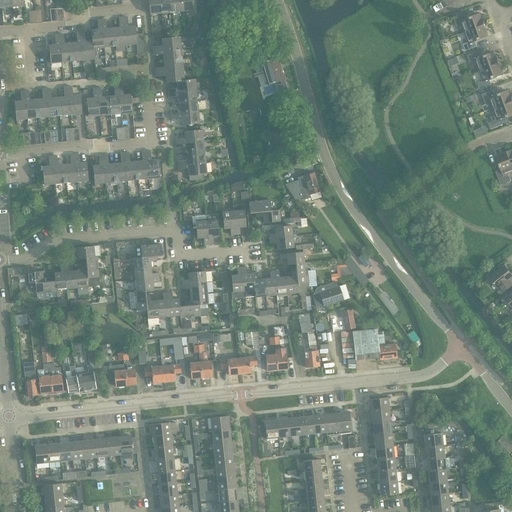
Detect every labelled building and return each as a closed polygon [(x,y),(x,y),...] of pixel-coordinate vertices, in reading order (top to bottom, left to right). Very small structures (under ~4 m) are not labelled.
[(1,0),(2,8),(13,7),(12,0),(1,0)] [(162,14),(160,0),(148,0),(150,15),(162,14)] [(172,12),(170,0),(160,0),(162,14),(172,12)] [(170,0),(172,12),(183,11),(181,0),(170,0)] [(181,0),(183,11),(194,10),(192,0),(181,0)] [(58,21),(57,9),(50,9),(51,22),(58,21)] [(465,32),(484,25),(480,14),(466,19),(464,13),(453,17),(457,28),(462,26),(465,32)] [(115,47),(126,46),(123,18),(118,19),(119,28),(113,29),(115,47)] [(123,18),(126,46),(137,45),(135,26),(128,27),(127,18),(123,18)] [(93,49),(94,49),(104,48),(101,20),(97,21),(98,30),(91,31),(92,42),(93,42),(93,49)] [(104,48),(115,47),(113,29),(107,29),(106,20),(101,20),(104,48)] [(484,25),(465,32),(469,43),(463,45),(465,51),(477,47),(475,41),(488,36),(484,25)] [(71,44),(72,61),(83,60),(80,33),(76,34),(77,43),(71,44)] [(93,49),(93,42),(92,42),(86,42),(85,33),(80,33),(83,60),(95,59),(94,49),(93,49)] [(62,62),(59,35),(55,36),(56,45),(49,46),(51,64),(62,62)] [(72,61),(71,44),(65,44),(64,35),(59,35),(62,62),(72,61)] [(154,51),(181,49),(180,37),(162,39),(162,46),(153,47),(154,51)] [(181,49),(154,51),(154,56),(163,55),(164,61),(182,59),(181,49)] [(479,70),(499,63),(494,52),(481,57),(479,52),(467,56),(470,62),(475,60),(479,70)] [(282,91),(286,90),(283,80),(284,80),(277,57),(268,60),(266,55),(259,57),(268,85),(276,82),(278,91),(273,93),(276,103),(285,100),(282,91)] [(457,57),(448,61),(450,66),(459,63),(457,57)] [(182,59),(164,61),(165,67),(155,68),(156,73),(183,70),(182,59)] [(499,63),(479,70),(483,81),(477,83),(480,89),(491,85),(489,79),(503,74),(499,63)] [(183,70),(156,73),(156,77),(166,76),(166,83),(177,82),(184,81),(183,70)] [(177,82),(177,88),(168,89),(169,94),(196,91),(195,79),(184,81),(177,82)] [(108,97),(110,115),(111,120),(115,119),(115,115),(121,114),(118,86),(114,87),(115,96),(108,97)] [(118,86),(121,114),(132,113),(130,95),(124,96),(123,86),(118,86)] [(70,115),(68,87),(63,88),(64,97),(58,98),(60,116),(70,115)] [(68,87),(70,115),(82,114),(80,96),(73,97),(72,87),(68,87)] [(110,115),(108,97),(102,98),(101,88),(97,89),(99,116),(110,115)] [(46,90),(49,117),(60,116),(58,98),(51,98),(50,89),(46,90)] [(99,116),(97,89),(92,89),(93,98),(86,99),(88,117),(99,116)] [(49,117),(46,90),(42,90),(43,99),(36,100),(38,118),(49,117)] [(493,109),(511,101),(511,99),(509,90),(495,96),(493,90),(481,94),(484,100),(489,98),(493,109)] [(25,92),(27,119),(38,118),(36,100),(30,101),(29,91),(25,92)] [(196,91),(169,94),(169,98),(178,97),(179,103),(197,101),(196,91)] [(27,119),(25,92),(20,92),(21,101),(14,102),(16,120),(27,119)] [(197,101),(179,103),(180,109),(171,110),(171,115),(198,112),(197,101)] [(511,101),(493,109),(495,115),(490,117),(492,121),(488,123),(490,129),(505,123),(503,118),(511,114),(511,101)] [(198,112),(171,115),(172,119),(180,118),(181,125),(199,124),(198,112)] [(479,128),(473,130),(476,137),(482,134),(479,128)] [(176,144),(204,141),(202,130),(184,132),(185,139),(175,140),(176,144)] [(204,141),(176,144),(176,148),(186,147),(187,154),(205,152),(204,141)] [(146,152),(149,179),(160,178),(159,164),(158,160),(151,160),(150,151),(146,152)] [(136,162),(138,180),(149,179),(146,152),(142,152),(142,161),(136,162)] [(205,152),(187,154),(187,160),(178,161),(178,166),(206,163),(205,152)] [(511,172),(511,165),(507,152),(496,156),(501,170),(495,172),(502,190),(508,188),(506,183),(511,181),(508,174),(511,172)] [(125,154),(127,181),(138,180),(136,162),(130,162),(129,153),(125,154)] [(64,165),(66,183),(77,182),(74,154),(70,155),(71,164),(64,165)] [(74,154),(77,182),(88,181),(86,163),(80,164),(79,154),(74,154)] [(127,181),(125,154),(120,154),(121,163),(115,164),(117,182),(127,181)] [(103,156),(106,183),(117,182),(115,164),(108,165),(107,155),(103,156)] [(53,157),(56,184),(66,183),(64,165),(58,166),(57,156),(53,157)] [(106,183),(103,156),(99,156),(99,166),(93,166),(94,184),(106,183)] [(56,184),(53,157),(48,157),(49,167),(43,167),(44,185),(56,184)] [(188,169),(189,176),(189,181),(203,179),(202,175),(207,174),(206,163),(178,166),(178,170),(188,169)] [(309,195),(320,192),(314,173),(297,178),(300,187),(306,185),(309,195)] [(288,187),(293,197),(302,192),(297,182),(288,187)] [(269,211),(268,200),(248,202),(249,213),(255,213),(269,211)] [(233,211),(235,235),(240,234),(239,227),(245,227),(244,210),(233,211)] [(255,213),(255,217),(262,217),(262,223),(279,221),(278,210),(269,211),(255,213)] [(235,235),(233,211),(222,212),(224,229),(230,228),(230,235),(235,235)] [(217,214),(206,215),(209,244),(213,243),(213,236),(219,236),(217,214)] [(206,215),(206,220),(195,221),(197,238),(203,237),(204,244),(209,244),(206,215)] [(269,239),(291,237),(290,226),(274,227),(275,234),(268,234),(269,239)] [(291,237),(269,239),(269,244),(276,243),(276,249),(292,248),(291,237)] [(141,247),(142,257),(142,258),(156,257),(162,256),(161,245),(141,247)] [(95,257),(94,246),(70,249),(70,254),(77,253),(78,260),(85,259),(85,258),(95,257)] [(295,264),(304,263),(303,252),(279,254),(280,259),(287,259),(287,265),(295,264)] [(368,260),(363,254),(357,257),(363,264),(368,260)] [(346,260),(362,286),(369,282),(353,255),(346,260)] [(88,278),(89,287),(100,286),(97,257),(95,257),(85,258),(85,259),(86,264),(87,278),(88,278)] [(133,258),(134,269),(151,268),(150,262),(157,261),(156,257),(142,258),(142,257),(133,258)] [(297,284),(298,293),(306,292),(306,287),(309,287),(309,288),(316,287),(314,271),(307,272),(306,263),(304,263),(295,264),(295,269),(296,269),(297,284)] [(76,271),(78,288),(88,287),(89,287),(88,278),(87,278),(86,264),(82,264),(82,271),(76,271)] [(65,266),(67,289),(77,288),(78,288),(76,271),(70,272),(70,265),(65,266)] [(55,281),(56,292),(57,292),(57,290),(67,289),(65,266),(60,266),(61,273),(54,273),(55,281)] [(511,283),(509,280),(511,277),(511,275),(504,266),(489,278),(498,289),(499,288),(503,292),(511,285),(511,283)] [(241,268),(244,298),(254,296),(253,290),(254,290),(252,273),(246,274),(246,267),(241,268)] [(346,267),(339,268),(340,280),(353,276),(346,267)] [(151,268),(134,269),(135,280),(158,278),(158,273),(151,273),(151,268)] [(244,298),(241,268),(236,268),(237,275),(230,276),(232,292),(231,292),(232,299),(244,298)] [(285,277),(287,294),(298,293),(297,284),(296,269),(295,269),(291,270),(292,276),(285,277)] [(50,281),(50,279),(50,277),(43,278),(42,271),(25,273),(26,284),(35,283),(50,281)] [(182,285),(206,282),(205,271),(188,273),(188,279),(182,280),(182,285)] [(264,279),(265,296),(276,295),(274,271),(269,272),(270,278),(264,279)] [(274,271),(276,295),(287,294),(285,277),(279,278),(279,271),(274,271)] [(253,290),(254,296),(254,297),(265,296),(264,279),(258,280),(257,273),(252,273),(254,290),(253,290)] [(158,278),(135,280),(136,291),(145,290),(153,289),(152,283),(159,282),(158,278)] [(36,294),(56,292),(55,281),(50,281),(50,279),(50,281),(35,283),(36,294)] [(206,282),(182,285),(183,289),(189,289),(190,295),(207,293),(206,282)] [(116,292),(120,292),(123,292),(123,289),(124,289),(123,284),(119,284),(115,284),(116,292)] [(344,300),(339,286),(320,292),(324,306),(344,300)] [(88,287),(78,288),(77,288),(78,295),(89,294),(88,287)] [(145,290),(136,291),(134,291),(136,311),(147,310),(145,295),(145,290)] [(301,301),(305,301),(310,300),(309,292),(300,293),(301,301)] [(156,301),(158,317),(169,316),(166,293),(161,293),(162,300),(156,301)] [(169,316),(179,316),(180,315),(178,306),(179,306),(178,299),(171,299),(171,293),(166,293),(169,316)] [(184,301),(184,306),(206,304),(208,304),(207,293),(190,295),(190,301),(184,301)] [(145,295),(147,310),(147,318),(158,317),(156,301),(150,301),(150,295),(145,295)] [(180,315),(179,316),(180,318),(207,315),(206,304),(184,306),(179,306),(178,306),(180,315)] [(352,309),(341,311),(345,330),(356,328),(352,309)] [(79,310),(67,312),(69,324),(80,322),(79,310)] [(55,312),(41,313),(42,321),(55,320),(55,312)] [(307,332),(309,346),(309,348),(304,348),(304,352),(305,367),(319,366),(318,350),(317,350),(316,345),(315,336),(314,336),(313,332),(315,331),(314,324),(311,325),(309,314),(298,316),(301,333),(307,332)] [(379,360),(396,358),(395,344),(384,345),(383,337),(377,338),(376,329),(352,331),(355,360),(378,358),(379,360)] [(244,333),(246,346),(252,345),(253,348),(259,348),(257,332),(251,332),(244,333)] [(173,339),(175,351),(174,351),(175,358),(183,357),(182,350),(181,338),(173,339)] [(199,353),(200,363),(201,378),(212,377),(210,362),(207,362),(206,352),(204,352),(203,345),(198,345),(199,353)] [(276,355),(277,370),(288,369),(286,354),(285,354),(285,348),(275,349),(276,355)] [(75,369),(79,390),(80,391),(82,393),(85,392),(86,390),(95,388),(92,371),(100,370),(98,360),(97,360),(95,350),(87,352),(89,362),(88,362),(89,365),(87,365),(88,372),(84,372),(84,368),(75,369)] [(145,351),(138,352),(139,364),(146,363),(145,351)] [(117,353),(118,361),(128,360),(128,352),(117,353)] [(267,371),(277,370),(276,355),(265,356),(267,371)] [(238,359),(239,374),(250,373),(250,366),(257,365),(256,357),(238,359)] [(239,374),(238,359),(220,361),(220,369),(227,368),(228,375),(239,374)] [(34,361),(23,362),(27,396),(37,395),(36,380),(34,361)] [(40,394),(53,393),(51,375),(50,375),(49,363),(43,364),(44,369),(37,370),(38,376),(40,394)] [(51,375),(53,393),(63,392),(61,374),(60,368),(55,368),(54,363),(49,363),(50,375),(51,375)] [(201,378),(200,363),(189,364),(191,379),(201,378)] [(68,392),(79,390),(75,369),(75,365),(70,366),(71,372),(65,373),(66,377),(65,378),(68,392)] [(123,365),(108,366),(109,372),(109,380),(114,379),(115,387),(126,386),(124,371),(123,365)] [(162,367),(163,382),(175,381),(174,373),(181,373),(180,365),(162,367)] [(163,382),(162,367),(144,369),(145,376),(152,376),(152,383),(163,382)] [(124,371),(126,386),(136,385),(135,370),(124,371)] [(372,412),(389,410),(388,397),(370,399),(372,412)] [(373,424),(390,422),(389,410),(372,412),(373,424)] [(340,413),(342,433),(351,432),(349,412),(340,413)] [(342,433),(340,413),(331,414),(333,434),(342,433)] [(322,415),(324,432),(326,432),(326,435),(333,434),(331,414),(322,415)] [(313,416),(315,433),(324,432),(322,415),(313,416)] [(212,430),(229,428),(228,416),(210,417),(212,430)] [(301,417),(303,434),(315,433),(313,416),(301,417)] [(289,418),(291,436),(303,434),(301,417),(289,418)] [(291,436),(289,418),(277,420),(279,437),(291,436)] [(277,420),(265,421),(265,427),(260,428),(262,439),(266,438),(267,438),(279,437),(277,420)] [(153,436),(170,434),(169,422),(152,424),(153,436)] [(390,422),(373,424),(374,435),(392,434),(390,422)] [(213,442),(230,440),(229,428),(212,430),(213,442)] [(426,447),(443,446),(442,433),(424,435),(426,447)] [(154,448),(172,446),(170,434),(153,436),(154,448)] [(375,447),(393,446),(392,434),(374,435),(375,447)] [(131,435),(118,437),(120,454),(121,459),(133,458),(132,452),(131,437),(131,435)] [(511,446),(502,436),(493,445),(504,458),(511,450),(511,446)] [(106,438),(108,455),(120,454),(118,437),(106,438)] [(94,439),(96,457),(108,455),(106,438),(94,439)] [(83,440),(84,458),(96,457),(94,439),(83,440)] [(71,442),(73,459),(84,458),(83,440),(71,442)] [(230,440),(213,442),(214,454),(232,452),(230,440)] [(73,459),(71,442),(59,443),(61,460),(73,459)] [(47,444),(49,462),(61,460),(59,443),(47,444)] [(47,444),(35,445),(37,469),(49,467),(49,462),(47,444)] [(172,446),(154,448),(156,460),(173,458),(172,446)] [(377,459),(394,458),(393,446),(375,447),(377,459)] [(443,446),(426,447),(427,459),(444,458),(443,446)] [(232,452),(214,454),(216,466),(233,464),(232,452)] [(173,458),(156,460),(157,472),(174,470),(173,458)] [(394,458),(377,459),(378,471),(395,469),(394,458)] [(444,458),(427,459),(428,471),(445,470),(444,458)] [(304,471),(320,469),(319,459),(302,461),(304,471)] [(233,464),(216,466),(217,478),(234,476),(233,464)] [(305,481),(321,479),(320,469),(304,471),(305,481)] [(395,469),(378,471),(379,483),(397,481),(395,469)] [(174,470),(157,472),(158,484),(176,482),(174,470)] [(445,470),(428,471),(430,483),(447,482),(445,470)] [(234,476),(217,478),(218,490),(236,488),(234,476)] [(306,491),(322,489),(321,479),(305,481),(306,491)] [(398,494),(397,481),(379,483),(381,496),(398,494)] [(159,496),(177,494),(176,482),(158,484),(159,496)] [(431,495),(448,494),(447,482),(430,483),(431,495)] [(43,485),(45,497),(62,495),(60,483),(43,485)] [(236,488),(218,490),(219,502),(237,500),(236,488)] [(307,501),(323,499),(322,489),(306,491),(307,501)] [(177,494),(159,496),(161,508),(178,506),(177,494)] [(432,507),(449,506),(448,494),(431,495),(432,507)] [(45,497),(46,509),(63,507),(62,495),(45,497)] [(308,511),(325,509),(323,499),(307,501),(308,511)] [(237,500),(219,502),(220,511),(236,511),(238,511),(237,500)] [(481,511),(503,511),(503,506),(501,505),(499,505),(499,503),(485,505),(485,510),(482,511),(481,511)]
